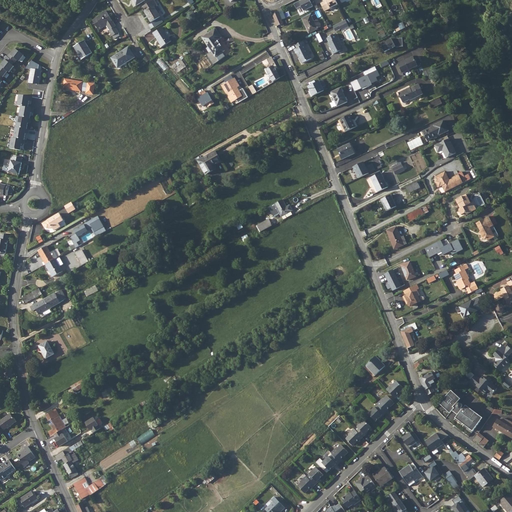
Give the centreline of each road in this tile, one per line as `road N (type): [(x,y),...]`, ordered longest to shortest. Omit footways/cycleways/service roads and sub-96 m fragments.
road 1 (unclassified): [(406,360),(263,7)]
road 2 (residential): [(18,354),(14,294),(30,214)]
road 3 (unclassified): [(34,193),(56,60)]
road 4 (unknown): [(314,130),(425,79)]
